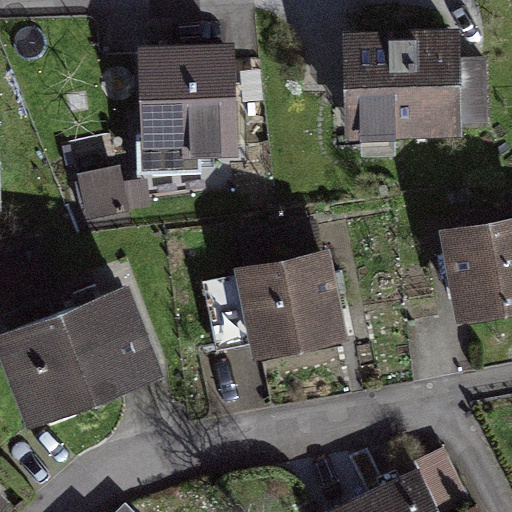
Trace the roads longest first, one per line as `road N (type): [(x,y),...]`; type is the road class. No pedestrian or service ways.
road 1 (residential): [(56,511),(149,465),(443,396)]
road 2 (residential): [(443,396),(503,511)]
